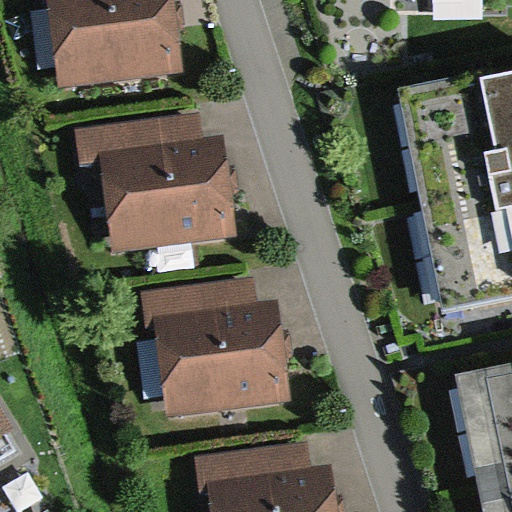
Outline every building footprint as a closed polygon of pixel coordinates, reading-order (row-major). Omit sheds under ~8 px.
[(186,73),(174,0),(46,0),(60,92),(186,73)] [(511,79),(402,101),(447,324),(511,311),(511,79)] [(83,170),(105,167),(117,257),(243,241),(231,144),(203,148),(199,119),(79,135),(83,170)] [(147,327),(153,326),(165,420),(293,404),(282,310),(256,313),(253,283),(143,296),(147,327)] [(511,511),(511,372),(465,381),(489,511),(511,511)] [(0,447),(14,440),(0,415),(0,447)] [(199,498),(208,497),(209,511),(340,511),(335,471),(311,473),(308,447),(195,460),(199,498)]
